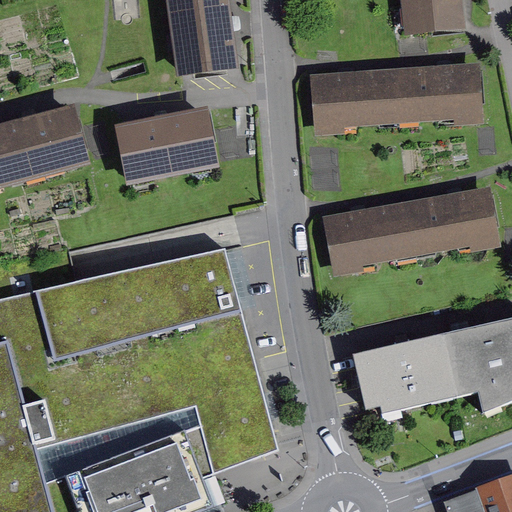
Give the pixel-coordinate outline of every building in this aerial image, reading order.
[(179,51),(182,73),(232,67),(227,33),(229,33),(227,17),(225,17),(222,0),(171,0),(174,12),(180,11),(185,51),(179,51)] [(455,0),(406,0),(410,31),(459,26),(455,0)] [(436,74),(395,76),(398,119),(458,115),(458,121),(478,119),(475,71),(451,73),(451,69),(436,70),(436,74)] [(398,119),(395,76),(354,79),(354,76),(338,77),(338,80),(315,82),(319,131),(339,129),(339,123),(398,119)] [(72,113),(0,132),(0,167),(4,183),(85,162),(72,113)] [(204,115),(120,132),(130,180),(213,164),(204,115)] [(448,202),(407,209),(415,251),(474,240),(475,247),(495,243),(486,195),(463,199),(463,196),(448,198),(448,202)] [(352,219),(328,223),(337,271),(357,267),(356,261),(415,251),(407,209),(367,216),(366,213),(351,216),(352,219)] [(278,455),(227,256),(0,303),(0,511),(216,511),(228,507),(217,479),(278,455)] [(511,324),(355,362),(368,422),(483,397),(486,418),(511,406),(511,324)] [(511,511),(511,482),(446,504),(448,511),(511,511)]
